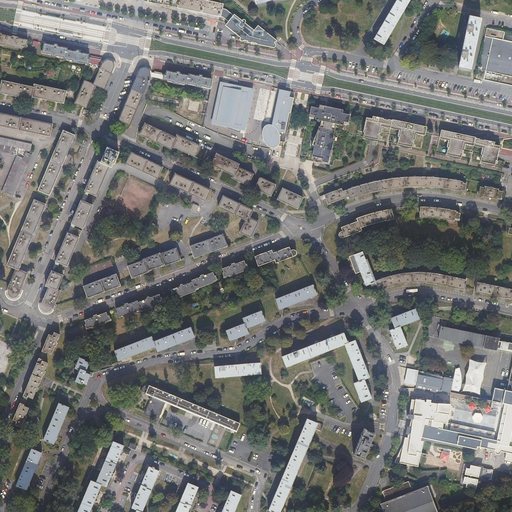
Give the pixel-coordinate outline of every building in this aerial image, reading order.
[(224,4),(205,0),(179,0),(178,7),(221,18),(223,9),(224,4)] [(397,0),(374,39),(383,45),(409,0),(397,0)] [(258,25),(254,31),(245,23),(246,23),(246,22),(246,21),(245,21),(245,20),(244,20),(243,20),(242,20),(242,21),(234,14),(233,15),(226,9),(223,9),(221,18),(224,21),(224,18),(226,18),(229,20),(226,24),(242,36),(240,38),(240,39),(240,40),(240,41),(241,41),(271,47),(272,47),(275,43),(277,40),(258,25)] [(469,69),(480,17),(470,15),(458,67),(469,69)] [(511,41),(502,40),(500,39),(502,31),(487,28),(478,69),(496,73),(511,76),(511,41)] [(7,36),(5,46),(22,50),(22,46),(26,47),(28,40),(17,38),(16,37),(14,37),(14,38),(7,36)] [(53,46),(44,44),(43,53),(51,55),(56,56),(65,58),(66,50),(66,49),(57,47),(57,46),(57,45),(56,45),(55,44),(54,44),(54,45),(53,45),(53,46)] [(66,50),(65,58),(64,59),(73,61),(78,62),(89,64),(90,59),(90,58),(89,57),(88,57),(89,55),(78,53),(78,52),(78,51),(77,51),(76,51),(75,51),(75,52),(66,50)] [(102,64),(103,63),(91,60),(91,65),(90,67),(86,75),(94,78),(98,68),(100,69),(101,67),(102,64)] [(104,63),(103,63),(102,64),(101,67),(100,69),(94,85),(96,85),(105,89),(114,66),(114,65),(114,64),(114,63),(113,63),(113,62),(112,61),(111,61),(110,60),(109,60),(108,60),(107,60),(107,61),(106,61),(105,62),(104,62),(104,63)] [(139,71),(132,89),(143,93),(151,76),(150,75),(150,74),(150,73),(150,72),(150,71),(149,70),(148,69),(147,68),(146,68),(145,68),(144,68),(143,68),(142,68),(141,68),(140,69),(140,70),(139,71)] [(165,74),(164,74),(163,80),(187,85),(188,84),(189,76),(181,74),(181,73),(180,73),(180,72),(179,72),(178,73),(167,71),(166,74),(165,74)] [(511,84),(511,76),(496,73),(494,80),(511,84)] [(189,76),(188,84),(210,88),(210,87),(211,79),(203,77),(203,76),(202,76),(201,76),(200,76),(200,77),(190,75),(189,76)] [(0,93),(14,96),(17,84),(2,81),(0,89),(0,93)] [(96,85),(94,85),(85,81),(75,104),(86,109),(96,85)] [(254,89),(220,82),(211,124),(227,128),(245,134),(254,89)] [(34,88),(17,84),(14,96),(31,100),(32,97),(34,88)] [(48,100),(51,89),(34,85),(34,88),(32,97),(48,100)] [(48,100),(63,104),(66,92),(51,89),(48,100)] [(143,93),(132,89),(125,105),(137,110),(143,93)] [(280,102),(286,91),(280,89),(272,126),(273,126),(274,127),(275,128),(276,128),(277,127),(275,124),(280,102)] [(278,146),(283,147),(294,98),(292,98),(289,97),(291,92),(286,91),(280,102),(275,124),(277,127),(276,128),(275,128),(274,127),(273,126),(272,126),(270,125),(269,125),(267,126),(266,126),(265,127),(264,128),(263,129),(262,130),(261,132),(261,133),(261,135),(262,136),(262,137),(263,139),(267,145),(268,146),(269,147),(271,148),(272,148),(273,148),(274,148),(275,148),(276,148),(277,147),(278,146)] [(137,110),(125,105),(119,121),(130,126),(137,110)] [(316,108),(311,107),(310,115),(316,116),(316,118),(315,120),(321,121),(322,121),(320,131),(319,131),(318,131),(315,138),(313,142),(312,146),(314,146),(314,148),(312,157),(313,157),(315,157),(315,160),(314,162),(322,164),(322,162),(328,164),(330,151),(331,151),(333,141),(334,136),(336,127),(336,124),(341,125),(343,126),(344,124),(344,122),(348,123),(349,121),(350,115),(346,114),(342,114),(343,111),(343,110),(332,108),(331,109),(324,107),(324,106),(320,105),(319,106),(319,109),(316,108)] [(4,114),(1,126),(18,130),(21,118),(4,114)] [(389,128),(392,129),(395,129),(395,128),(397,128),(400,129),(398,137),(399,137),(397,144),(404,145),(405,146),(412,147),(413,140),(414,140),(416,132),(418,133),(421,133),(421,135),(423,135),(423,134),(425,134),(426,128),(427,127),(392,120),(382,118),(379,118),(373,116),(372,119),(366,118),(363,132),(364,132),(363,137),(370,138),(371,139),(378,140),(379,133),(380,133),(382,125),(384,125),(387,126),(387,128),(389,128)] [(21,118),(18,130),(35,134),(38,121),(21,118)] [(38,121),(35,134),(50,137),(52,124),(38,121)] [(145,124),(140,135),(155,142),(160,131),(145,124)] [(472,146),(476,146),(478,147),(478,145),(481,146),(483,146),(481,154),(482,155),(481,162),(487,163),(489,163),(495,165),(496,160),(497,161),(500,146),(494,145),(495,142),(488,141),(486,140),(476,138),(476,137),(441,130),(439,139),(441,139),(444,139),(444,138),(446,138),(449,139),(447,147),(448,147),(447,155),(453,156),(455,156),(461,158),(463,150),(463,151),(465,143),(468,143),(470,144),(470,145),(472,146)] [(75,136),(64,131),(58,145),(69,150),(75,136)] [(160,131),(155,142),(171,150),(172,147),(176,139),(160,131)] [(177,136),(176,139),(172,147),(194,157),(199,146),(177,136)] [(0,144),(17,148),(32,151),(34,145),(27,143),(0,137),(0,144)] [(17,148),(0,144),(0,151),(16,155),(17,148)] [(69,150),(58,145),(51,161),(62,166),(69,150)] [(114,164),(119,154),(107,149),(105,154),(104,153),(103,157),(104,157),(101,164),(109,167),(111,168),(113,164),(114,164)] [(328,164),(322,162),(322,164),(329,165),(332,151),(331,151),(330,151),(328,164)] [(147,160),(131,152),(126,164),(142,171),(147,160)] [(23,158),(8,194),(14,197),(31,155),(27,153),(24,158),(23,158)] [(234,176),(238,168),(239,165),(216,154),(211,165),(234,176)] [(8,194),(23,158),(17,156),(2,192),(8,194)] [(147,160),(142,171),(157,179),(163,167),(147,160)] [(62,166),(51,161),(45,176),(55,181),(62,166)] [(97,162),(92,177),(103,182),(109,167),(101,164),(97,162)] [(232,179),(248,186),(253,175),(238,168),(234,176),(232,179)] [(194,182),(177,174),(175,178),(173,177),(170,185),(188,193),(194,182)] [(424,187),(425,177),(423,177),(416,177),(416,176),(416,175),(415,175),(414,175),(414,176),(413,176),(413,177),(404,177),(405,188),(409,187),(415,187),(419,187),(422,187),(424,187)] [(55,181),(45,176),(39,191),(50,195),(55,181)] [(443,189),(444,178),(435,177),(435,176),(434,176),(433,176),(432,176),(431,177),(426,177),(425,177),(424,187),(426,187),(431,187),(432,187),(438,188),(443,189)] [(86,192),(89,194),(96,197),(103,182),(92,177),(85,192),(86,192)] [(405,188),(404,177),(394,178),(393,178),(393,177),(392,177),(391,177),(391,178),(390,178),(390,179),(385,180),(384,180),(385,190),(387,190),(392,189),(394,189),(399,188),(405,188)] [(463,183),(463,182),(458,180),(457,180),(457,179),(456,179),(455,179),(454,179),(454,180),(444,178),(443,189),(448,189),(454,190),(461,192),(461,190),(465,191),(467,184),(463,183)] [(255,189),(271,197),(275,187),(275,185),(261,179),(260,179),(255,189)] [(385,190),(384,180),(382,180),(377,181),(376,181),(376,180),(375,180),(374,180),(374,181),(373,181),(373,182),(364,184),(367,195),(377,192),(384,191),(385,190)] [(188,193),(206,201),(209,194),(208,193),(210,189),(194,182),(188,193)] [(367,195),(364,184),(355,187),(354,187),(353,187),(352,187),(351,188),(351,189),(343,192),(345,199),(349,197),(350,200),(357,198),(367,195)] [(498,198),(501,199),(503,191),(499,190),(499,189),(494,188),(494,187),(490,186),(490,187),(485,186),(485,188),(481,187),(479,194),(484,195),(483,196),(490,198),(497,199),(498,198)] [(298,205),(299,206),(303,198),(283,189),(279,196),(281,197),(279,200),(296,209),(298,205)] [(343,192),(341,189),(333,192),(333,191),(332,191),(331,191),(330,191),(330,192),(330,193),(325,195),(326,199),(328,205),(335,202),(345,199),(343,192)] [(240,203),(224,196),(219,207),(234,215),(240,203)] [(40,219),(46,205),(34,200),(28,214),(40,219)] [(72,225),(76,226),(83,229),(93,206),(85,203),(82,202),(81,201),(72,225)] [(240,203),(234,215),(246,221),(247,221),(248,217),(250,218),(253,210),(240,203)] [(437,219),(438,209),(433,208),(427,208),(421,207),(421,212),(420,212),(420,218),(430,218),(437,219)] [(445,209),(438,209),(437,219),(446,220),(455,221),(455,218),(459,220),(460,213),(457,212),(457,211),(452,210),(445,209)] [(394,219),(393,214),(391,210),(382,211),(374,213),(377,223),(394,219)] [(361,228),(377,223),(374,213),(358,219),(359,221),(361,228)] [(33,235),(40,219),(28,214),(22,230),(33,235)] [(247,221),(246,221),(240,233),(250,238),(252,237),(258,223),(257,221),(250,218),(248,217),(247,221)] [(344,238),(363,231),(361,228),(359,221),(342,228),(343,231),(341,232),(340,233),(340,234),(339,235),(340,235),(340,236),(340,237),(341,237),(341,238),(342,238),(343,238),(344,238)] [(68,234),(79,238),(82,231),(75,229),(75,230),(74,230),(76,226),(72,225),(68,234)] [(33,235),(22,230),(15,246),(26,251),(33,235)] [(68,234),(62,248),(73,253),(79,238),(68,234)] [(211,252),(227,246),(223,235),(207,241),(211,252)] [(195,258),(211,252),(207,241),(190,247),(195,258)] [(26,251),(15,246),(7,265),(16,269),(18,270),(26,251)] [(56,262),(60,264),(67,267),(73,253),(62,248),(56,262)] [(273,254),(275,260),(276,264),(296,256),(297,256),(297,255),(298,254),(298,253),(298,252),(297,251),(297,250),(296,250),(295,250),(294,250),(291,251),(289,248),(273,254)] [(165,266),(181,260),(176,249),(160,255),(164,265),(165,266)] [(271,251),(255,257),(258,266),(275,260),(273,254),(271,251)] [(368,286),(376,283),(363,252),(350,257),(357,275),(362,273),(368,286)] [(164,265),(160,255),(160,253),(144,259),(144,261),(148,271),(164,265)] [(148,271),(144,261),(128,267),(132,279),(148,272),(148,271)] [(232,265),(223,269),(224,273),(223,273),(225,277),(230,275),(230,276),(243,271),(243,270),(248,268),(247,264),(246,264),(245,261),(236,264),(237,264),(235,265),(235,263),(232,264),(232,265)] [(18,270),(16,269),(7,290),(8,290),(8,291),(8,292),(8,293),(8,294),(9,295),(9,296),(10,297),(11,297),(12,297),(12,298),(13,298),(14,298),(15,297),(16,297),(17,296),(18,296),(27,274),(18,270)] [(427,277),(427,273),(421,273),(421,272),(421,271),(420,271),(419,271),(418,272),(418,273),(412,273),(413,283),(418,283),(425,283),(430,283),(430,279),(429,279),(429,277),(427,277)] [(49,287),(57,290),(63,276),(56,273),(53,272),(52,272),(46,286),(49,287)] [(413,283),(412,273),(406,273),(406,272),(405,272),(404,272),(403,272),(403,273),(403,274),(394,275),(397,285),(413,283)] [(195,289),(196,289),(213,283),(213,282),(218,280),(216,276),(215,276),(213,273),(206,275),(206,276),(205,277),(204,275),(201,276),(201,277),(192,281),(195,289)] [(447,286),(449,277),(440,275),(440,274),(439,273),(438,273),(437,273),(437,274),(427,273),(427,277),(429,277),(429,279),(430,279),(430,283),(437,284),(447,286)] [(104,292),(120,286),(116,275),(100,281),(104,292)] [(380,279),(377,280),(378,284),(377,285),(379,289),(383,288),(384,289),(388,287),(397,285),(394,275),(384,278),(383,277),(382,277),(381,277),(381,278),(380,278),(380,279)] [(458,278),(449,277),(447,286),(457,289),(464,290),(466,280),(461,279),(461,278),(460,277),(459,277),(458,277),(458,278)] [(88,298),(104,292),(100,281),(84,287),(88,298)] [(181,286),(171,290),(173,294),(172,294),(173,299),(178,297),(178,298),(197,291),(196,289),(195,289),(192,281),(185,283),(185,285),(184,285),(183,285),(182,284),(181,285),(181,286)] [(475,292),(493,296),(495,286),(486,284),(486,283),(485,283),(485,282),(484,282),(483,283),(482,284),(477,282),(475,292)] [(280,309),(317,295),(313,285),(276,299),(280,309)] [(506,298),(511,299),(511,296),(511,294),(511,292),(511,289),(507,289),(507,288),(507,287),(506,287),(505,287),(504,287),(504,288),(495,286),(493,296),(506,299),(506,298)] [(52,309),(53,309),(60,291),(57,290),(49,287),(42,303),(42,304),(42,305),(41,306),(41,307),(42,308),(42,309),(43,310),(44,311),(45,311),(46,312),(47,312),(48,312),(49,312),(50,311),(51,311),(51,310),(52,309)] [(141,310),(141,312),(159,305),(159,304),(164,303),(162,298),(161,298),(159,295),(150,298),(149,297),(148,297),(147,298),(147,299),(146,300),(145,298),(137,301),(141,310)] [(124,306),(116,309),(117,313),(116,313),(118,317),(123,316),(123,317),(141,310),(137,301),(129,304),(129,303),(125,304),(126,306),(124,307),(124,306)] [(400,327),(419,319),(416,309),(391,319),(395,328),(390,330),(397,349),(408,345),(400,327)] [(247,328),(266,321),(262,311),(243,318),(245,323),(226,330),(231,340),(250,334),(247,328)] [(92,318),(85,321),(86,324),(85,325),(86,329),(91,327),(92,328),(106,323),(105,322),(111,320),(109,316),(108,316),(106,313),(97,316),(97,315),(94,316),(94,318),(93,319),(92,318)] [(158,352),(195,338),(191,327),(154,341),(152,336),(115,350),(119,361),(156,347),(158,352)] [(463,333),(499,341),(499,339),(441,327),(439,338),(461,343),(463,333)] [(49,334),(42,351),(47,353),(47,351),(52,353),(55,346),(57,346),(58,343),(57,342),(60,335),(55,332),(54,336),(49,334)] [(347,341),(344,333),(282,357),(286,367),(345,345),(359,381),(354,383),(362,402),(372,398),(365,380),(370,378),(355,341),(349,343),(348,341),(347,341)] [(511,343),(499,341),(463,333),(461,343),(497,351),(497,350),(511,353),(511,368),(507,391),(495,388),(492,401),(505,404),(511,405),(511,343)] [(471,353),(470,358),(487,362),(488,357),(471,353)] [(81,369),(86,371),(90,363),(85,361),(85,360),(80,357),(75,369),(80,371),(81,369)] [(31,377),(41,381),(44,375),(45,375),(47,372),(45,371),(48,363),(43,361),(44,360),(39,358),(31,377)] [(481,396),(487,363),(469,359),(462,392),(481,396)] [(262,374),(261,363),(215,366),(216,378),(262,374)] [(81,369),(80,371),(76,381),(81,384),(82,383),(83,384),(83,383),(87,384),(91,374),(86,372),(86,371),(81,369)] [(454,379),(453,379),(445,377),(444,380),(442,380),(443,377),(420,372),(419,375),(418,375),(417,383),(417,384),(416,389),(441,394),(442,391),(450,393),(451,393),(454,379)] [(31,377),(24,396),(29,398),(29,396),(34,398),(37,391),(38,392),(39,388),(38,387),(41,381),(31,377)] [(149,385),(146,392),(153,395),(165,400),(237,431),(241,423),(149,385)] [(165,400),(153,395),(146,413),(157,418),(165,400)] [(443,429),(444,422),(448,404),(438,404),(431,403),(432,400),(427,400),(427,402),(425,402),(425,401),(412,400),(410,413),(411,413),(411,415),(410,415),(409,415),(408,415),(408,416),(408,417),(408,418),(409,419),(412,419),(409,432),(408,438),(406,438),(404,444),(395,463),(402,464),(402,463),(419,467),(424,441),(421,441),(422,438),(425,438),(477,449),(478,447),(495,450),(495,451),(495,452),(496,453),(497,454),(498,455),(499,455),(500,454),(501,453),(502,452),(502,450),(507,452),(506,460),(511,461),(511,405),(505,404),(497,441),(494,440),(483,438),(483,437),(480,437),(451,431),(448,430),(443,429)] [(21,403),(13,420),(18,422),(16,425),(22,427),(25,420),(26,420),(28,416),(26,415),(29,408),(25,406),(25,405),(21,403)] [(54,444),(69,408),(59,403),(43,440),(54,444)] [(307,418),(269,510),(274,511),(280,511),(318,423),(307,418)] [(483,438),(494,440),(496,433),(452,424),(451,431),(480,437),(483,437),(483,438)] [(365,428),(354,454),(364,458),(369,446),(371,443),(374,434),(367,431),(368,430),(365,428)] [(90,511),(96,497),(98,495),(102,485),(107,487),(111,476),(113,473),(119,457),(120,455),(124,445),(114,441),(97,482),(92,480),(78,511),(90,511)] [(27,490),(42,453),(32,448),(16,485),(27,490)] [(494,470),(471,465),(471,469),(467,468),(466,475),(492,480),(494,470)] [(153,468),(150,466),(145,476),(144,479),(138,494),(136,497),(132,508),(137,510),(135,511),(142,511),(159,470),(155,468),(155,467),(153,466),(153,468)] [(480,483),(480,480),(465,477),(464,483),(467,484),(467,488),(480,490),(481,484),(480,483)] [(383,511),(437,511),(427,486),(413,491),(409,481),(382,491),(386,502),(380,505),(383,511)] [(194,496),(198,487),(188,483),(176,511),(187,511),(193,499),(194,496)] [(231,490),(227,500),(226,503),(221,511),(234,511),(241,495),(231,490)]
